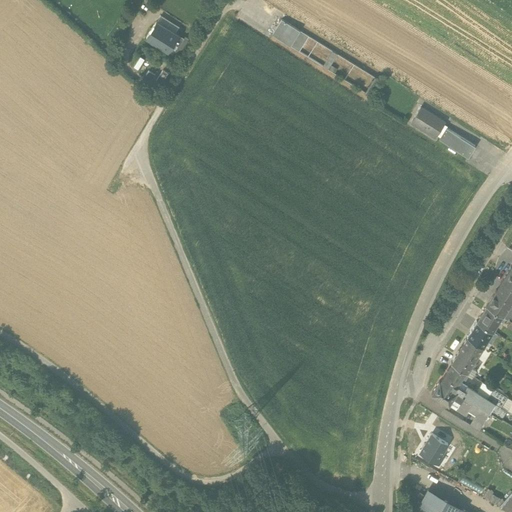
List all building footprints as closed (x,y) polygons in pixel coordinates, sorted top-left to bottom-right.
[(381,81),(281,20),(272,35),(371,97),(381,81)] [(158,22),(146,37),(174,57),(185,42),(158,22)] [(139,69),(146,59),(141,56),(135,67),(139,69)] [(143,63),(139,71),(163,84),(169,72),(163,69),(162,73),(143,63)] [(411,122),(468,158),(475,146),(442,126),(445,123),(420,108),(411,122)] [(511,267),(502,280),(511,286),(511,267)] [(511,306),(508,305),(511,298),(511,286),(502,280),(486,305),(505,316),(510,320),(511,320),(511,306)] [(505,316),(486,305),(477,320),(492,330),(500,318),(503,319),(505,316)] [(492,330),(477,320),(467,336),(483,346),(485,347),(488,341),(486,340),(492,330)] [(483,346),(467,336),(451,362),(452,362),(465,371),(467,372),(483,346)] [(452,362),(440,381),(473,402),(477,404),(480,398),(479,397),(480,394),(477,392),(466,385),(464,390),(456,385),(465,371),(452,362)] [(473,402),(440,381),(439,381),(431,394),(438,398),(437,400),(441,402),(442,400),(448,404),(453,397),(460,401),(455,408),(465,415),(473,402)] [(491,387),(483,382),(477,392),(480,394),(479,397),(480,398),(477,404),(481,406),(481,404),(482,407),(490,394),(488,393),(491,387)] [(500,393),(491,387),(488,393),(490,394),(482,407),(499,418),(504,409),(494,403),(500,393)] [(501,407),(507,397),(500,393),(494,403),(500,406),(500,404),(501,407)] [(473,419),(482,424),(490,412),(482,407),(477,404),(473,402),(467,412),(475,417),(473,419)] [(473,419),(470,425),(479,430),(482,424),(473,419)] [(420,453),(438,464),(443,456),(441,454),(448,444),(432,433),(420,453)] [(497,502),(500,496),(488,489),(484,495),(497,502)] [(462,511),(464,511),(428,490),(415,511),(462,511)] [(511,511),(511,492),(499,506),(510,511),(511,511)]
